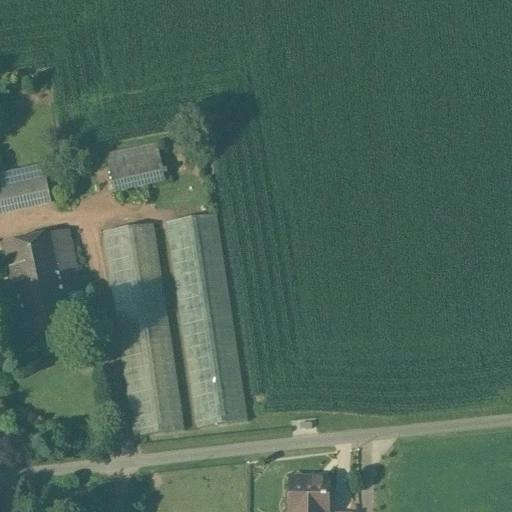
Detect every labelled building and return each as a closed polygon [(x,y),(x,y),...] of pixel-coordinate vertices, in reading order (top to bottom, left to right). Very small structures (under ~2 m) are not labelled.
[(161,160),(110,171),(115,193),(166,182),(161,160)] [(55,169),(0,180),(0,205),(61,192),(55,169)] [(252,425),(220,218),(170,226),(201,432),(252,425)] [(190,435),(158,228),(108,236),(140,442),(190,435)] [(69,234),(6,248),(22,322),(19,322),(23,339),(75,328),(68,294),(81,291),(69,234)] [(316,482),(294,482),(292,511),(329,511),(330,486),(316,485),(316,482)]
